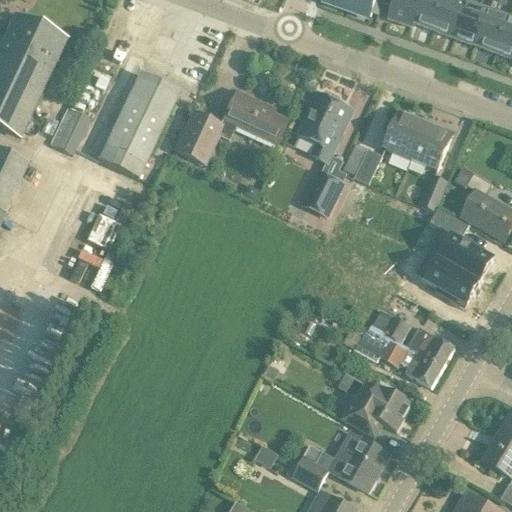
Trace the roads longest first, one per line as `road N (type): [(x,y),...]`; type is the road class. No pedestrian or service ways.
road 1 (residential): [(391,511),(511,298)]
road 2 (residential): [(511,118),(285,33)]
